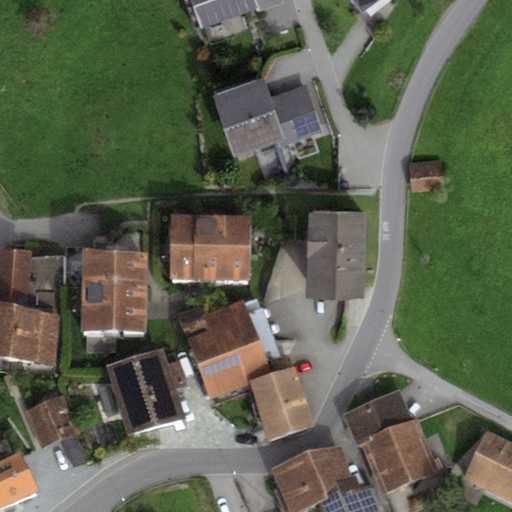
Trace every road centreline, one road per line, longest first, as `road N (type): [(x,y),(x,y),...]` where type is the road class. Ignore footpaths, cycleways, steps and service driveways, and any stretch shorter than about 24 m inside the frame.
road 1 (unclassified): [(393,163),(381,308),(322,436),(310,449),(272,460),(145,471),(85,511)]
road 2 (residential): [(301,0),(347,132),(367,154),(393,163)]
road 3 (unclassified): [(474,0),(411,102),(393,163)]
road 4 (track): [(511,422),(364,345)]
